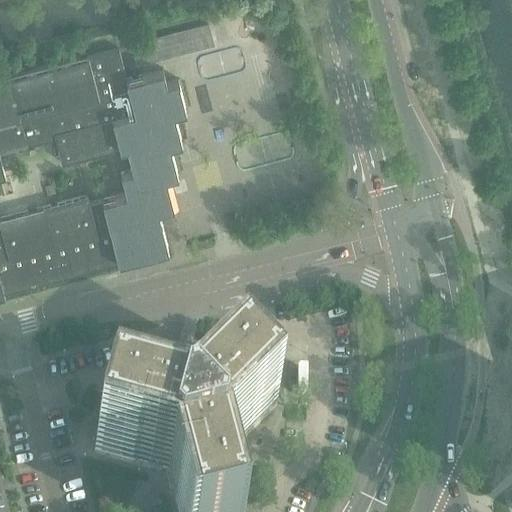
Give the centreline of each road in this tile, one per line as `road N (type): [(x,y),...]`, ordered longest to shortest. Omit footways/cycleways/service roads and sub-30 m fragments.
road 1 (residential): [(272,511),(284,481),(307,466),(318,396),(314,323),(30,398)]
road 2 (residential): [(17,329),(309,254)]
road 3 (tertiary): [(437,213),(377,0)]
road 4 (tertiary): [(410,305),(408,384),(362,511)]
road 5 (tertiary): [(434,483),(453,355),(448,285)]
road 6 (tertiary): [(336,0),(373,143)]
road 7 (residential): [(373,143),(349,203),(309,254)]
